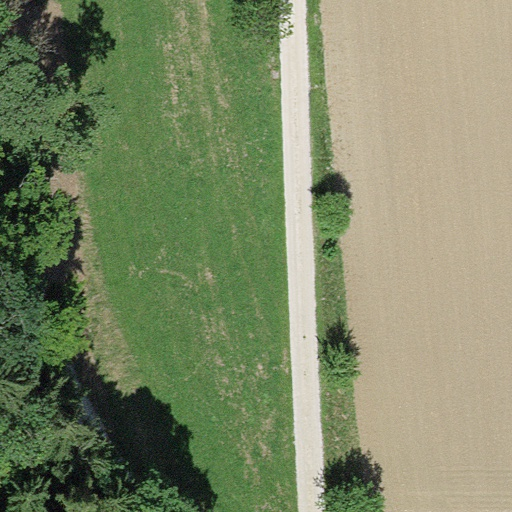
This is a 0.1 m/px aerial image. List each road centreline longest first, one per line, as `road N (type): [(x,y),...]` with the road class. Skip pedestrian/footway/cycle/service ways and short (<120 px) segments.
road 1 (track): [(316,511),(293,0)]
road 2 (track): [(135,511),(38,351),(0,204)]
